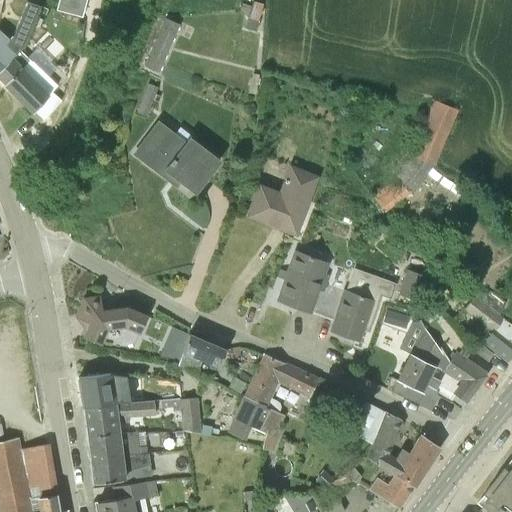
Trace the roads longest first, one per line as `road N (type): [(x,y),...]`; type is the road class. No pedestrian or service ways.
road 1 (residential): [(470,448),(337,375),(187,314),(73,250),(30,252)]
road 2 (residential): [(78,511),(35,272)]
